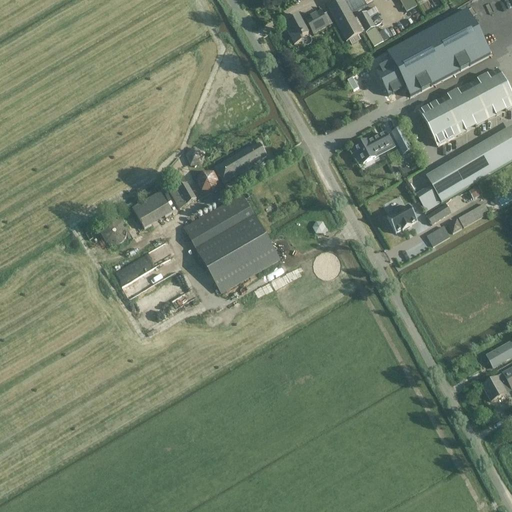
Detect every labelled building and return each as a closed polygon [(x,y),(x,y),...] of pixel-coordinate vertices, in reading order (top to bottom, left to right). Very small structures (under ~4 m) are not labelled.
[(343,0),(338,0),(326,7),(346,43),(363,34),(352,15),(373,3),(371,0),(351,0),(346,3),(343,0)] [(413,0),(399,0),(407,13),(417,7),(413,0)] [(375,8),(367,13),(370,18),(378,13),(375,8)] [(294,22),(284,27),(294,46),(302,42),(300,39),(309,34),(306,29),(309,27),(313,35),(329,26),(333,24),(326,14),(323,16),(321,12),(305,20),(306,23),(303,25),(298,16),(292,19),(294,22)] [(367,13),(357,18),(366,34),(375,29),(370,18),(367,13)] [(460,13),(365,67),(384,101),(406,89),(410,97),(484,55),(460,13)] [(375,29),(366,34),(374,49),(384,43),(389,40),(383,32),(379,34),(375,29)] [(511,97),(498,71),(419,112),(438,148),(511,108),(511,97)] [(355,148),(366,168),(376,163),(372,157),(381,152),(382,154),(400,144),(391,127),(372,137),(373,138),(355,148)] [(267,159),(259,145),(250,150),(249,148),(214,169),(224,185),(254,168),(252,166),(267,159)] [(186,157),(191,168),(202,166),(205,154),(194,149),(186,157)] [(206,195),(222,184),(210,169),(195,180),(206,195)] [(451,171),(429,183),(442,204),(463,192),(451,171)] [(417,187),(428,182),(424,172),(412,176),(417,187)] [(176,191),(170,194),(179,211),(197,201),(187,184),(187,185),(182,177),(172,183),(176,191)] [(479,187),(470,191),(474,199),(483,195),(479,187)] [(133,209),(145,229),(172,213),(160,193),(133,209)] [(242,196),(184,230),(192,244),(200,257),(222,296),(280,262),(254,217),(250,211),(242,196)] [(432,227),(451,215),(446,206),(427,218),(432,227)] [(387,219),(396,235),(402,231),(403,232),(412,227),(411,226),(417,223),(408,207),(402,210),(402,208),(399,208),(393,211),(392,214),(393,215),(387,219)] [(457,220),(449,224),(453,232),(461,229),(457,220)] [(127,234),(126,229),(125,227),(123,225),(120,223),(117,222),(116,221),(113,221),(110,222),(108,223),(106,224),(105,226),(103,228),(102,231),(102,233),(102,235),(103,237),(104,240),(105,242),(108,244),(110,245),(114,246),(117,246),(119,245),(121,244),(123,242),(125,241),(126,238),(127,234)] [(327,230),(322,223),(315,222),(312,227),(315,234),(323,234),(327,230)] [(444,228),(427,238),(433,249),(450,239),(444,228)] [(173,282),(179,292),(192,285),(187,275),(173,282)] [(511,343),(486,358),(493,370),(511,359),(511,343)] [(497,378),(498,379),(482,387),(491,403),(507,394),(507,395),(511,392),(511,369),(502,375),(497,378)]
